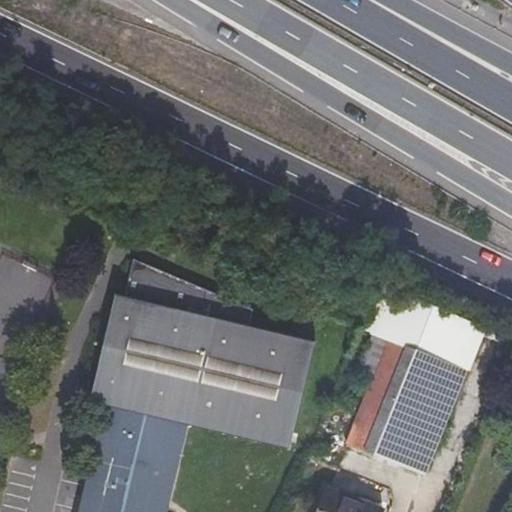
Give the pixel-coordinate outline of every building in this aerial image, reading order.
[(158,444),(164,419),(185,424),(290,449),(314,349),(249,333),(254,314),(184,284),(133,263),(124,301),(117,301),(91,401),(108,406),(113,407),(107,434),(110,445),(99,449),(110,493),(95,496),(97,511),(142,511),(140,483),(166,475),(167,463),(166,458),(164,451),(158,444)] [(477,341),(390,304),(358,380),(375,388),(349,449),(419,479),(477,341)] [(97,511),(95,496),(110,493),(99,449),(110,445),(107,434),(113,407),(108,406),(83,511),(97,511)] [(185,424),(164,419),(158,444),(164,451),(166,458),(167,463),(166,475),(140,483),(142,511),(162,511),(165,501),(185,424)] [(372,511),(329,494),(321,511),(372,511)]
